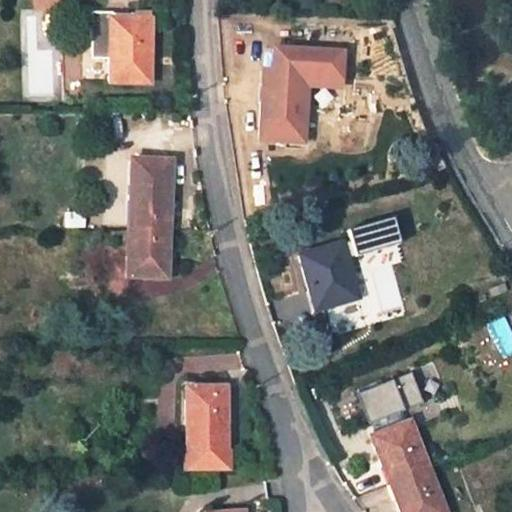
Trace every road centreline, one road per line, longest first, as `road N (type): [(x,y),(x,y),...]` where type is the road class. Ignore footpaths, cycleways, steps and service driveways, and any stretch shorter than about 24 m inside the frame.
road 1 (residential): [(299,475),(223,204),(200,0)]
road 2 (unclassified): [(409,0),(454,148),(488,201)]
